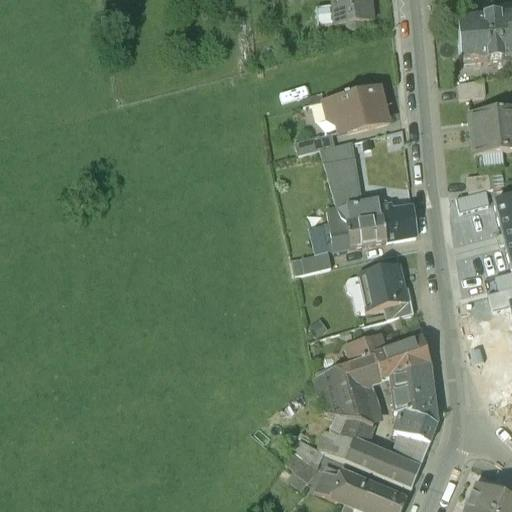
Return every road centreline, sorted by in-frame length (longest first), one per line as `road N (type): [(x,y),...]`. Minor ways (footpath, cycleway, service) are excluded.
road 1 (residential): [(457,391),(439,308),(405,0)]
road 2 (residential): [(424,511),(451,450),(457,391)]
